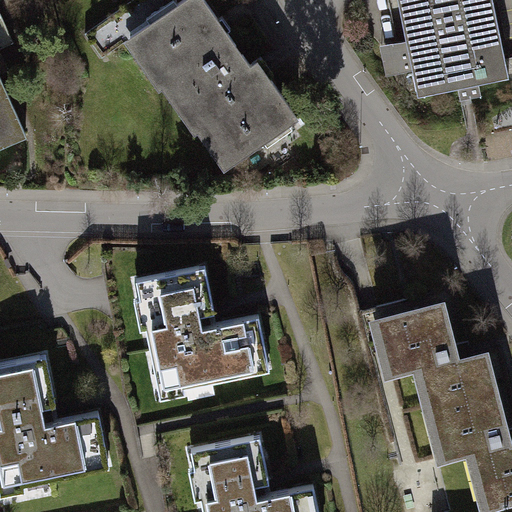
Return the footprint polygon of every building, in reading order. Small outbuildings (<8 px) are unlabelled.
[(147,58),(229,172),(293,126),(203,0),(182,0),(120,46),(135,66),(147,58)] [(398,0),(414,94),(509,78),(504,51),(496,0),(398,0)] [(0,150),(28,138),(0,81),(0,150)] [(208,261),(129,278),(156,402),(215,390),(213,381),(217,380),(244,374),(252,372),(271,368),(260,315),(241,319),(232,321),(205,327),(203,316),(219,313),(208,261)] [(413,367),(423,409),(497,390),(487,350),(459,356),(458,352),(445,301),(372,319),(386,374),(413,367)] [(50,354),(0,364),(0,485),(2,493),(113,471),(101,416),(52,425),(49,409),(61,407),(50,354)] [(497,390),(423,409),(440,468),(468,460),(482,511),(498,511),(511,508),(511,440),(508,442),(507,437),(497,390)] [(260,434),(189,451),(201,503),(203,511),(314,511),(309,490),(288,495),(279,498),(260,502),(256,488),(272,484),(260,434)]
